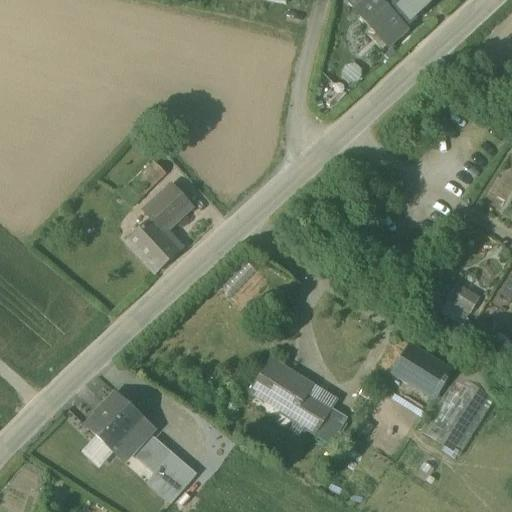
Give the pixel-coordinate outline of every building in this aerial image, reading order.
[(434,0),(381,0),(370,0),(356,12),(372,30),(375,27),(391,45),(408,31),(405,28),(435,1),(434,0)] [(155,164),(122,197),(134,209),(167,176),(155,164)] [(174,191),(146,218),(152,224),(155,221),(167,233),(192,209),(174,191)] [(167,233),(155,221),(152,224),(130,244),(156,273),(181,250),(167,233)] [(455,283),(441,310),(462,321),(476,294),(455,283)] [(511,318),(505,317),(502,334),(511,335),(511,318)] [(407,347),(396,341),(389,352),(400,359),(407,347)] [(400,359),(392,373),(433,398),(451,368),(410,342),(407,347),(400,359)] [(313,387),(269,361),(250,392),(291,420),(292,418),(316,436),(331,412),(307,397),(313,387)] [(456,376),(422,432),(461,456),(495,401),(456,376)] [(118,397),(101,416),(99,414),(86,428),(113,453),(124,441),(127,443),(123,448),(132,455),(142,444),(136,439),(149,425),(118,397)] [(345,420),(331,412),(316,436),(330,444),(345,420)] [(169,457),(161,450),(161,451),(151,442),(138,456),(157,472),(155,474),(161,480),(154,489),(172,504),(195,479),(170,457),(169,457)]
